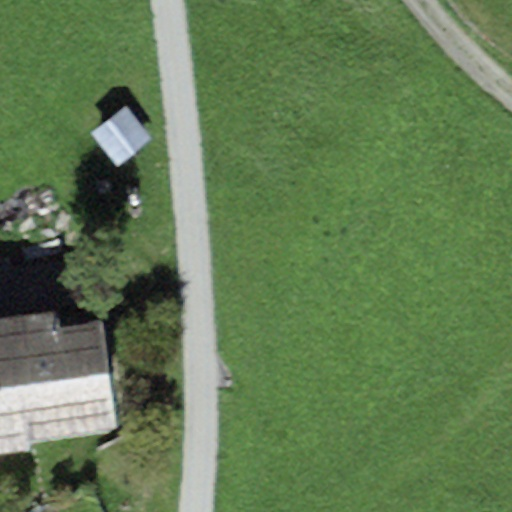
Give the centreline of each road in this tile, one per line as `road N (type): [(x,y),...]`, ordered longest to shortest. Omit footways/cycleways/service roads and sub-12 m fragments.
road 1 (residential): [(162,0),(194,282),(196,511)]
road 2 (track): [(409,0),(511,109)]
